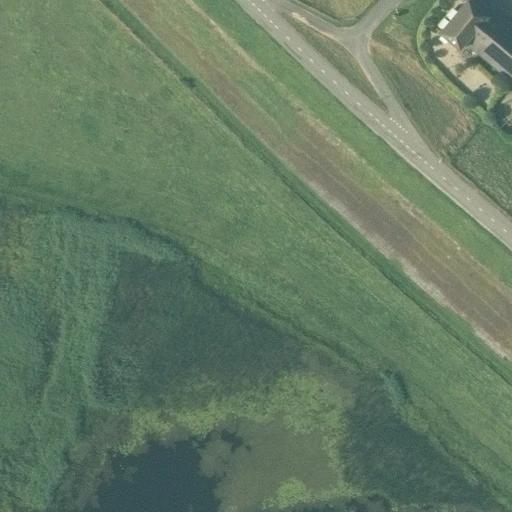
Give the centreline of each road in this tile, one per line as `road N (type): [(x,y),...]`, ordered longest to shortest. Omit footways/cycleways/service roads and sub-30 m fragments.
road 1 (unclassified): [(417,155),(249,0)]
road 2 (residential): [(417,155),(351,42)]
road 3 (unclassified): [(511,237),(417,155)]
